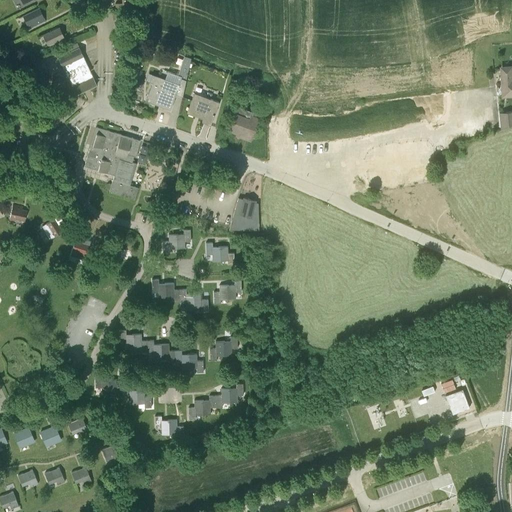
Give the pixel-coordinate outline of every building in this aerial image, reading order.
[(39,8),(23,16),(28,25),(34,22),(36,25),(45,21),(39,8)] [(59,28),(43,35),(48,45),(54,42),(56,45),(65,40),(59,28)] [(77,42),(56,52),(75,94),(97,85),(77,42)] [(182,97),(186,80),(191,58),(184,55),(177,77),(181,78),(179,84),(151,74),(149,81),(153,83),(148,99),(155,101),(154,104),(170,110),(176,94),(182,97)] [(511,70),(511,71),(511,67),(501,68),(502,88),(510,87),(510,95),(511,94),(511,70)] [(187,113),(195,116),(196,114),(204,117),(202,122),(210,125),(219,102),(194,93),(187,113)] [(34,101),(40,105),(43,100),(37,96),(34,101)] [(50,108),(64,117),(69,108),(55,100),(50,108)] [(501,129),(511,124),(511,111),(499,113),(501,129)] [(259,118),(250,114),(248,118),(234,112),(228,129),(241,134),(240,136),(251,140),(259,118)] [(140,140),(114,132),(96,127),(84,166),(114,175),(113,180),(130,185),(136,164),(132,163),(134,156),(135,157),(140,140)] [(138,187),(130,185),(113,180),(109,192),(118,195),(135,200),(138,188),(138,187)] [(259,219),(251,217),(255,200),(244,197),(244,199),(238,198),(229,230),(259,230),(259,219)] [(15,219),(24,221),(27,210),(22,209),(23,206),(13,204),(9,220),(15,222),(15,219)] [(51,238),(60,232),(63,231),(60,227),(63,225),(57,216),(43,225),(51,238)] [(190,241),(190,232),(190,229),(183,230),(183,234),(177,234),(177,248),(185,248),(185,241),(190,241)] [(170,248),(177,248),(177,234),(168,234),(169,241),(163,241),(163,253),(170,253),(170,248)] [(77,252),(86,255),(90,244),(85,243),(86,240),(76,237),(71,253),(76,255),(77,252)] [(220,261),(220,249),(213,249),(212,242),(205,243),(206,254),(212,254),(212,261),(220,261)] [(220,249),(220,261),(227,260),(227,265),(234,264),(234,253),(228,253),(228,249),(220,249)] [(167,297),(166,283),(158,283),(158,279),(152,279),(152,291),(158,291),(158,297),(167,297)] [(227,285),(227,299),(236,299),(235,292),(241,292),(241,280),(234,280),(234,284),(227,285)] [(180,301),(180,289),(174,289),(174,283),(166,283),(167,297),(173,297),(173,301),(180,301)] [(220,299),(227,299),(227,285),(219,285),(219,292),(213,292),(214,304),(221,303),(220,299)] [(194,307),(194,293),(186,293),(186,289),(180,289),(180,301),(186,301),(186,307),(194,307)] [(208,311),(208,299),(202,299),(201,293),(194,293),(194,307),(201,307),(201,311),(208,311)] [(134,348),(133,334),(126,334),(126,330),(119,330),(119,342),(125,342),(126,348),(134,348)] [(147,352),(147,340),(141,340),(141,334),(133,334),(134,348),(141,348),(141,352),(147,352)] [(223,341),(224,355),(232,355),(231,348),(237,348),(237,336),(230,336),(230,341),(223,341)] [(162,358),(161,344),(154,344),(154,340),(147,340),(147,352),(153,352),(153,358),(162,358)] [(217,355),(224,355),(223,341),(215,341),(215,348),(209,348),(210,360),(217,360),(217,355)] [(176,362),(175,350),(169,350),(169,344),(161,344),(162,358),(169,358),(169,362),(176,362)] [(189,368),(189,354),(182,354),(181,350),(175,350),(176,362),(181,362),(181,368),(189,368)] [(203,372),(203,360),(197,360),(197,354),(189,354),(189,368),(196,368),(197,372),(203,372)] [(110,394),(109,379),(102,380),(101,375),(95,376),(95,387),(101,387),(101,394),(110,394)] [(124,397),(123,386),(117,386),(117,379),(109,379),(110,394),(116,393),(117,397),(124,397)] [(228,388),(229,402),(237,402),(237,395),(243,395),(243,383),(236,384),(236,388),(228,388)] [(137,404),(137,389),(129,390),(129,385),(123,386),(124,397),(129,397),(129,404),(137,404)] [(222,402),(229,402),(228,388),(221,388),(221,395),(215,395),(216,407),(222,407),(222,402)] [(151,407),(151,396),(145,396),(144,389),(137,389),(137,404),(144,403),(144,407),(151,407)] [(452,413),(469,407),(462,389),(446,396),(452,413)] [(210,407),(216,407),(215,395),(209,396),(209,400),(202,400),(202,414),(210,414),(210,407)] [(195,414),(202,414),(202,400),(194,400),(194,407),(188,407),(189,419),(195,419),(195,414)] [(169,434),(169,420),(161,420),(161,416),(155,416),(155,428),(161,427),(161,434),(169,434)] [(82,417),(68,423),(72,434),(79,431),(81,434),(88,431),(82,417)] [(183,438),(183,426),(177,426),(177,419),(169,420),(169,434),(176,434),(176,438),(183,438)] [(55,426),(40,431),(45,442),(52,439),(53,443),(61,440),(55,426)] [(28,427),(14,433),(18,443),(25,441),(27,444),(34,441),(28,427)] [(116,443),(102,449),(106,460),(113,457),(115,461),(122,458),(116,443)] [(85,466),(71,472),(75,483),(83,480),(84,484),(91,481),(85,466)] [(59,467),(44,473),(49,484),(56,481),(57,484),(65,481),(59,467)] [(32,469),(18,475),(22,486),(29,483),(31,487),(38,484),(32,469)] [(13,491),(0,495),(0,501),(2,507),(9,505),(11,508),(18,506),(13,491)]
